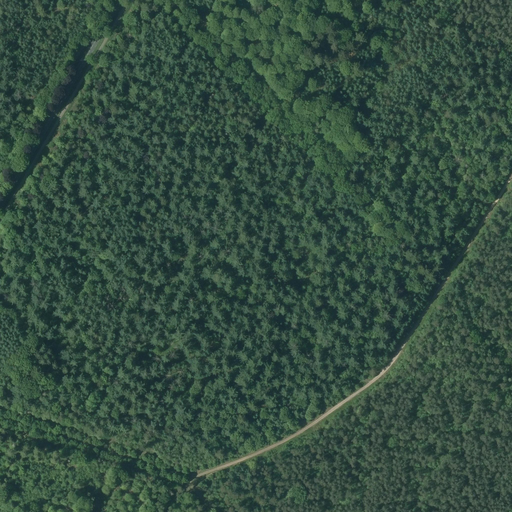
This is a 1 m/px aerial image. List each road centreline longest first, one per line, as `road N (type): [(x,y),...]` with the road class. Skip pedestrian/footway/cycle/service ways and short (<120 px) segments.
road 1 (track): [(511,175),(378,376),(281,442),(189,478)]
road 2 (track): [(215,511),(189,478),(0,415)]
road 3 (primary): [(0,203),(118,0)]
road 4 (track): [(0,424),(181,484),(189,478)]
